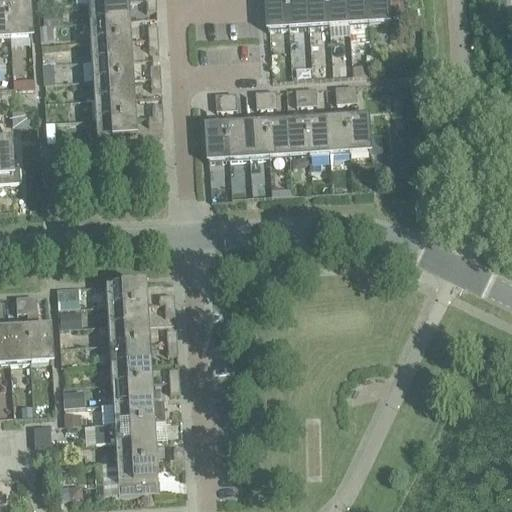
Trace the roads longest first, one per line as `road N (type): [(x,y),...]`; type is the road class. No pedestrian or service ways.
road 1 (tertiary): [(187,235),(308,228),(385,235),(511,296)]
road 2 (residential): [(204,511),(187,235)]
road 3 (tertiary): [(0,247),(187,235)]
road 4 (residential): [(187,235),(178,80)]
